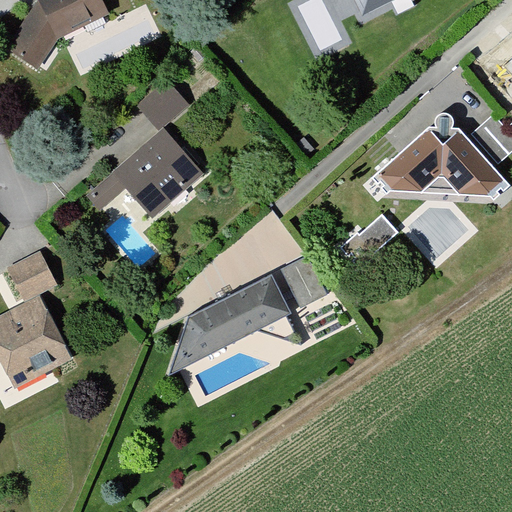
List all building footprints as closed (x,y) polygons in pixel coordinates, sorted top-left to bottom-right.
[(35,0),(39,7),(7,56),(40,78),(63,43),(112,22),(101,0),(35,0)] [(420,0),(355,0),(362,14),(390,0),(415,0),(417,2),(420,0)] [(170,88),(141,111),(161,134),(189,111),(170,88)] [(447,133),(446,124),(449,123),(451,117),(449,110),(442,108),(436,110),(434,117),(436,123),(438,124),(439,135),(432,128),(381,176),(393,188),(400,182),(423,184),(435,173),(443,173),(455,186),(486,188),(493,195),(508,181),(455,125),(447,133)] [(511,152),(511,136),(498,121),(481,138),(503,161),(511,152)] [(204,182),(167,137),(122,174),(159,219),(204,182)] [(380,251),(362,230),(342,247),(360,268),(380,251)] [(15,268),(30,299),(64,283),(49,252),(15,268)] [(324,288),(309,258),(282,271),(298,301),(324,288)] [(300,341),(268,276),(191,314),(189,360),(226,342),(230,331),(241,334),(257,327),(300,341)] [(80,361),(48,298),(0,322),(0,342),(24,389),(80,361)]
